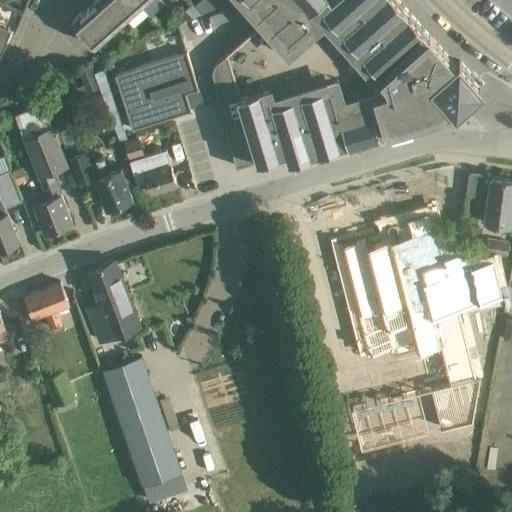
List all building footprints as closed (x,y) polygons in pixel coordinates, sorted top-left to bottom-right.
[(125,18),(109,0),(93,0),(87,5),(110,31),(125,18)] [(140,4),(135,0),(109,0),(125,18),(140,4)] [(212,74),(212,75),(237,165),(280,153),(288,150),(291,159),(381,131),(380,129),(387,126),(388,127),(445,109),(455,106),(457,108),(481,86),(459,60),(454,64),(452,61),(398,0),(242,0),(249,8),(262,23),(216,62),(214,64),(213,66),(212,67),(212,69),(212,72),(212,74)] [(202,14),(192,3),(177,16),(182,22),(202,14)] [(110,31),(87,5),(72,19),(94,45),(110,31)] [(228,10),(209,17),(212,27),(231,19),(228,10)] [(0,54),(11,29),(0,24),(0,54)] [(189,49),(187,50),(117,71),(133,127),(193,109),(190,99),(203,95),(189,49)] [(38,83),(22,89),(25,97),(41,92),(38,83)] [(61,195),(54,179),(52,172),(69,166),(53,125),(52,125),(44,102),(14,114),(38,176),(43,189),(21,197),(32,226),(42,222),(46,232),(73,222),(62,194),(61,195)] [(129,158),(144,153),(139,136),(124,140),(129,158)] [(102,157),(91,161),(87,150),(69,157),(79,185),(95,179),(107,208),(134,197),(122,167),(108,172),(102,157)] [(174,184),(177,184),(168,154),(156,158),(154,152),(131,159),(139,183),(147,180),(150,192),(165,187),(166,191),(175,188),(174,184)] [(11,171),(16,184),(26,180),(22,167),(11,171)] [(0,197),(1,200),(0,200),(0,249),(20,242),(7,206),(21,201),(15,184),(16,184),(11,171),(10,169),(0,172),(0,197)] [(466,194),(488,197),(485,222),(511,225),(511,220),(511,177),(491,175),(490,182),(483,181),(484,174),(469,172),(466,194)] [(466,335),(467,330),(472,329),(465,302),(502,293),(494,262),(471,268),(467,252),(444,258),(432,213),(406,219),(410,235),(401,237),(398,225),(396,223),(394,222),(390,223),(388,226),(388,229),(391,240),(366,246),(364,239),(341,245),(359,315),(390,307),(395,328),(387,330),(383,372),(401,374),(401,373),(486,380),(490,337),(466,335)] [(487,237),(485,253),(507,256),(509,240),(487,237)] [(115,259),(88,270),(100,300),(88,305),(102,339),(140,324),(115,259)] [(68,310),(66,304),(70,303),(61,280),(25,294),(35,317),(47,313),(52,327),(63,323),(59,313),(68,310)] [(0,309),(0,340),(10,337),(0,309)] [(142,484),(183,470),(143,354),(102,368),(142,484)] [(64,369),(44,377),(56,403),(60,412),(77,405),(73,396),(75,395),(64,369)] [(4,370),(0,371),(0,415),(2,414),(0,408),(0,388),(10,385),(4,370)] [(338,466),(345,500),(471,473),(464,439),(338,466)]
